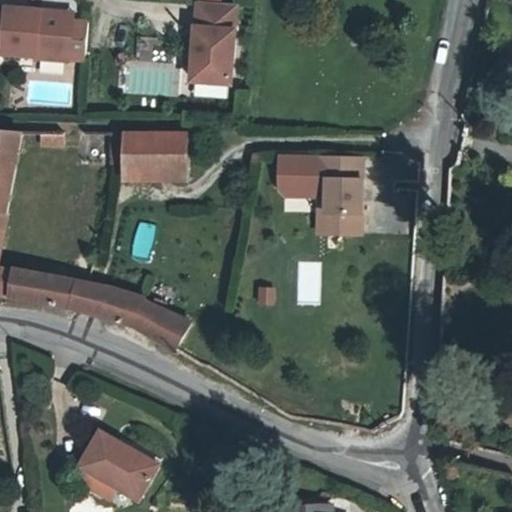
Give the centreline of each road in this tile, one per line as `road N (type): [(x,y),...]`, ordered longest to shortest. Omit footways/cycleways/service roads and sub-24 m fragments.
road 1 (tertiary): [(458,0),(424,138),(413,466)]
road 2 (tertiary): [(413,466),(304,451),(130,358),(0,322)]
